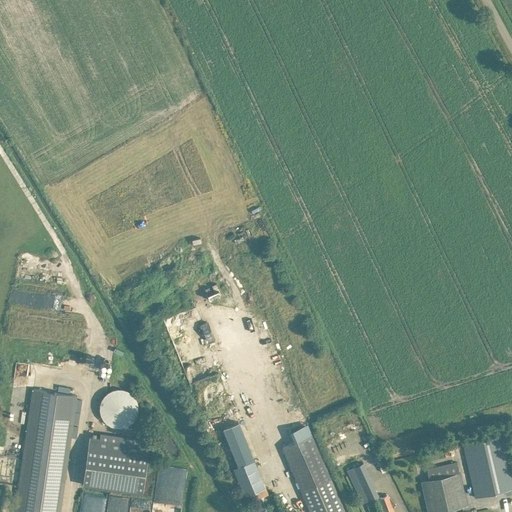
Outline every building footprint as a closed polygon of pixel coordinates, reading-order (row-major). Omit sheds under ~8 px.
[(210,298),(222,294),(218,285),(207,289),(210,298)] [(208,321),(202,324),(209,340),(215,337),(208,321)] [(82,340),(82,326),(54,325),(54,339),(82,340)] [(59,511),(77,395),(34,388),(15,511),(59,511)] [(128,391),(124,389),(119,388),(115,389),(111,390),(107,392),(104,395),(102,397),(101,401),(99,405),(99,409),(100,413),(102,418),(105,421),(108,424),(112,425),(116,426),(119,427),(123,426),(127,425),(131,422),(134,419),(136,415),(137,411),(138,407),(137,403),(136,399),(134,396),(131,393),(128,391)] [(240,421),(223,428),(238,465),(254,458),(240,421)] [(310,511),(345,511),(312,434),(282,447),(310,511)] [(357,452),(360,445),(336,434),(333,441),(357,452)] [(511,476),(502,435),(463,444),(476,497),(511,488),(511,476)] [(143,493),(150,446),(90,437),(83,484),(143,493)] [(232,467),(244,495),(251,493),(265,487),(254,458),(238,465),(232,467)] [(428,511),(439,511),(440,511),(467,505),(457,462),(426,469),(428,479),(421,480),(428,511)] [(157,497),(185,497),(186,466),(158,466),(157,497)] [(369,474),(354,481),(360,494),(358,495),(362,502),(378,495),(369,474)] [(254,499),(268,493),(265,487),(251,493),(254,499)] [(102,511),(106,498),(85,492),(80,511),(102,511)] [(394,511),(392,506),(395,503),(388,494),(378,497),(383,511),(394,511)] [(149,511),(151,500),(112,495),(111,504),(130,506),(129,511),(149,511)]
